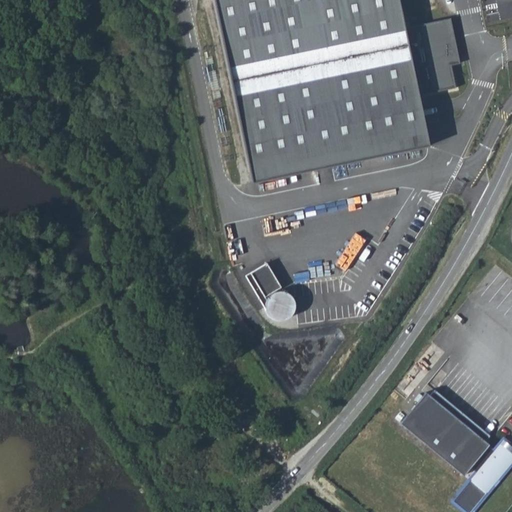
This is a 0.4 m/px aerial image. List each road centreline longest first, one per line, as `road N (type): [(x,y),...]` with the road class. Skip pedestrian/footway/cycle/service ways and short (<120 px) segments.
road 1 (residential): [(511,55),(498,61),(448,167),(237,210),(229,204),(184,0)]
road 2 (tertiary): [(257,511),(349,414),(420,319),(511,151)]
road 3 (unknown): [(431,172),(355,313)]
